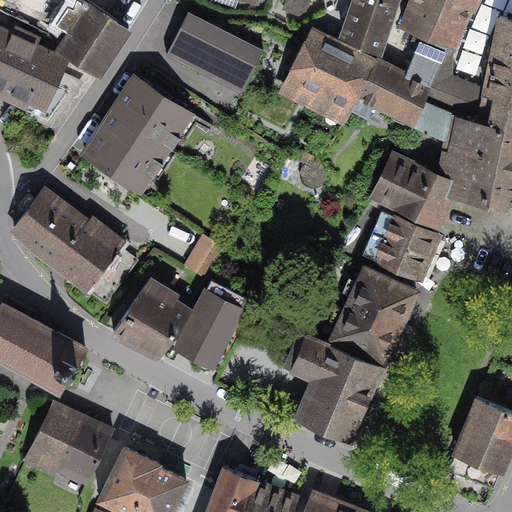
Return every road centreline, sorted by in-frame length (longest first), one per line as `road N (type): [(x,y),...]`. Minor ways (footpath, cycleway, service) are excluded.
road 1 (residential): [(2,195),(8,250),(61,312),(130,358),(448,511)]
road 2 (residential): [(158,0),(40,182),(2,195)]
